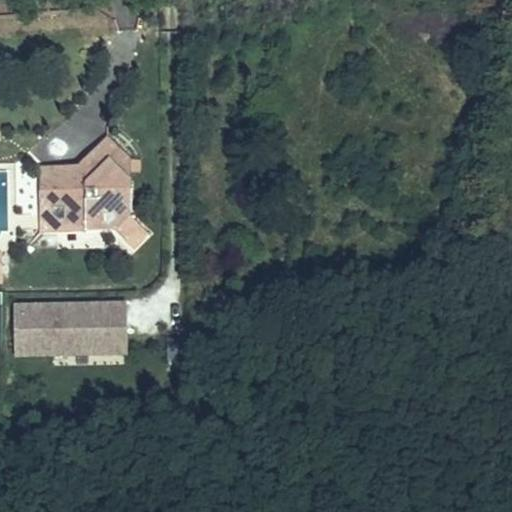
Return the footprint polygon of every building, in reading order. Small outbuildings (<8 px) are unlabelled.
[(108,139),(97,149),(130,181),(130,159),(108,139)] [(60,168),(42,168),(44,209),(54,209),(54,214),(59,220),(65,220),(65,231),(113,229),(133,249),(148,233),(131,217),(127,217),(130,213),(130,181),(97,149),(86,161),(98,172),(87,184),(76,185),(60,168)] [(80,167),(60,168),(76,185),(87,184),(98,172),(86,161),(80,167)] [(54,209),(44,209),(44,231),(65,231),(65,220),(59,220),(54,214),(54,209)] [(12,301),(12,359),(126,359),(126,300),(12,301)] [(183,338),(163,338),(164,358),(183,358),(183,338)]
